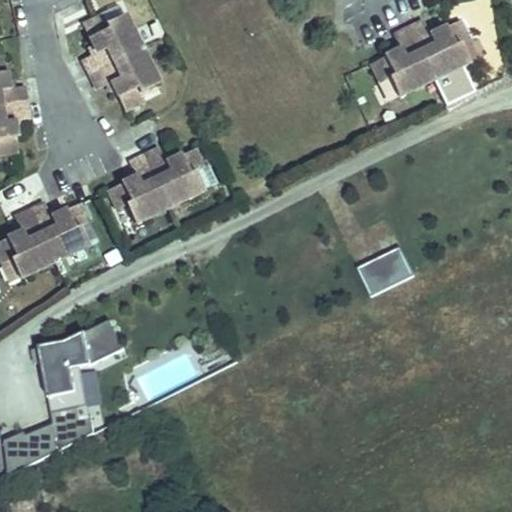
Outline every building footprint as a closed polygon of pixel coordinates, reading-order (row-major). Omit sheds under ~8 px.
[(163,88),(129,23),(111,31),(107,23),(88,33),(101,60),(88,67),(103,96),(116,89),(130,115),(149,106),(145,98),(163,88)] [(398,98),(464,65),(455,47),(463,43),(453,24),(427,37),(420,24),(391,38),(398,52),(371,65),(381,85),(389,80),(398,98)] [(0,153),(4,153),(6,162),(27,158),(21,128),(36,125),(30,94),(15,96),(10,67),(0,68),(0,153)] [(141,226),(207,193),(199,176),(206,172),(197,152),(170,166),(163,152),(134,166),(141,180),(114,193),(124,213),(132,209),(141,226)] [(30,282),(96,249),(87,231),(95,227),(86,208),(59,221),(52,207),(23,222),(30,235),(3,249),(13,268),(20,264),(30,282)] [(400,248),(358,264),(370,294),(412,278),(400,248)] [(9,460),(93,444),(78,365),(122,357),(115,320),(64,330),(66,339),(39,344),(54,427),(4,436),(9,460)] [(206,379),(196,352),(139,372),(149,399),(206,379)] [(28,511),(42,511),(40,496),(26,499),(28,511)]
